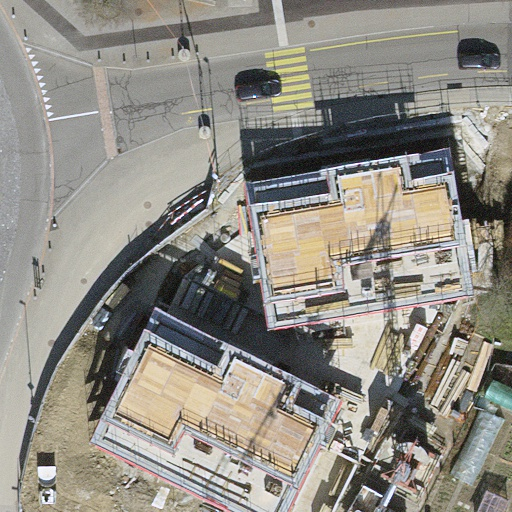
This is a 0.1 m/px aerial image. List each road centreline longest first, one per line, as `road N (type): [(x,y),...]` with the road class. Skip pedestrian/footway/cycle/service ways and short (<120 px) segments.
road 1 (residential): [(7,125),(409,59),(511,52)]
road 2 (secondary): [(7,125),(11,199),(0,261)]
